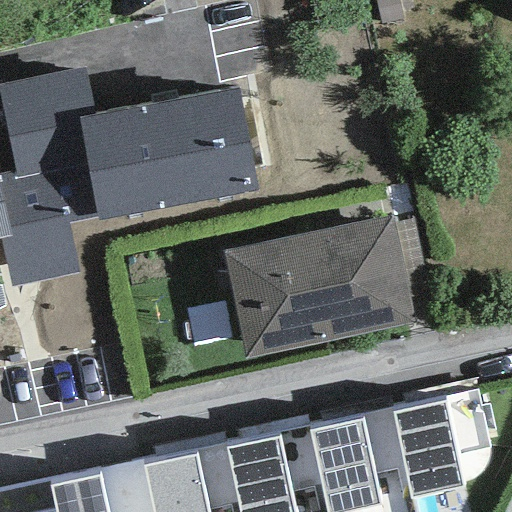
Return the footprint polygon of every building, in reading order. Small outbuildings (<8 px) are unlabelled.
[(30,39),(0,46),(0,191),(95,170),(87,127),(53,136),(30,39)] [(103,209),(257,178),(241,93),(197,102),(195,92),(144,102),(145,111),(86,122),(87,127),(95,170),(103,209)] [(248,350),(412,315),(391,210),(225,242),(248,350)] [(443,388),(392,400),(411,483),(462,472),(443,388)] [(363,405),(310,416),(328,502),(381,490),(363,405)] [(280,511),(298,508),(279,421),(224,434),(241,511),(280,511)] [(212,511),(197,439),(142,451),(155,511),(212,511)] [(111,511),(101,463),(51,474),(57,502),(9,511),(111,511)]
